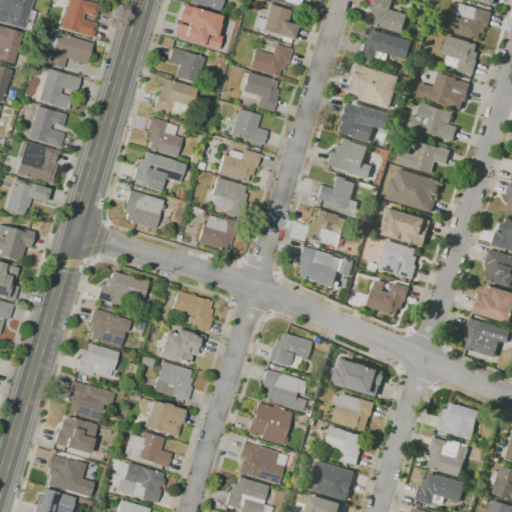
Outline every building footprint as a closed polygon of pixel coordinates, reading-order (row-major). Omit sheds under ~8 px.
[(23,29),(5,24),(5,25),(0,23),(0,0),(32,0),(29,10),(35,12),(30,29),(23,27),(23,29)] [(91,38),(83,35),(82,37),(76,35),(77,33),(59,28),(67,0),(81,0),(97,5),(94,17),(83,14),(81,19),(96,24),(91,38)] [(221,0),(218,12),(189,3),(189,0),(221,0)] [(302,0),(271,0),(299,9),(302,0)] [(402,34),(372,24),(375,17),(371,16),(374,8),(372,8),(374,0),(392,0),(390,9),(408,14),(402,34)] [(478,39),(449,31),(455,12),(449,11),(452,1),(460,4),(460,3),(492,12),(488,26),(486,25),(484,33),(480,32),(478,39)] [(289,44),(281,41),(282,37),(261,30),(252,27),(255,17),(256,17),(259,8),(267,11),(269,4),(290,11),(287,22),(298,26),(294,40),(291,40),(289,44)] [(174,37),(178,24),(180,24),(180,21),(177,20),(179,12),(180,12),(183,5),(220,16),(215,35),(220,36),(216,50),(174,37)] [(12,66),(0,61),(0,26),(22,34),(12,66)] [(404,59),(388,54),(386,60),(375,57),(374,61),(358,56),(362,42),(364,43),(366,35),(369,36),(371,28),(412,41),(407,58),(407,59),(404,59)] [(62,69),(47,64),(51,51),(52,48),(48,46),(51,37),(55,38),(57,33),(92,44),(85,64),(65,58),(62,69)] [(477,44),(475,51),(478,52),(475,60),(477,61),(473,75),(456,70),(457,68),(445,64),(448,56),(442,54),(448,35),(477,44)] [(281,78),(277,77),(248,68),(254,49),(271,55),(274,45),(291,50),(287,63),(285,63),(283,71),(281,78)] [(196,82),(175,76),(178,64),(167,61),(171,48),(182,51),(182,52),(203,58),(196,82)] [(399,76),(389,109),(356,99),(357,95),(347,92),(350,81),(348,81),(351,72),(353,66),(356,65),(357,65),(357,64),(399,76)] [(1,102),(0,101),(0,67),(11,71),(1,102)] [(42,68),(33,99),(38,100),(37,101),(66,110),(70,97),(59,94),(61,88),(75,93),(79,78),(64,74),(47,69),(47,70),(42,68)] [(241,91),(247,72),(276,81),(274,88),(277,89),(275,98),(276,98),(272,112),(256,107),(259,96),(241,91)] [(460,109),(430,100),(416,96),(420,82),(434,87),(438,72),(457,78),(457,79),(470,83),(467,95),(466,101),(463,101),(460,109)] [(183,115),(170,112),(153,107),(157,94),(159,94),(163,78),(195,88),(190,107),(186,106),(183,115)] [(13,99),(6,96),(8,89),(16,92),(13,99)] [(369,142),(336,132),(337,130),(336,128),(336,126),(338,125),(339,122),(337,121),(339,114),(340,114),(343,102),(355,106),(356,103),(391,113),(386,130),(374,126),(369,142)] [(453,140),(440,137),(440,136),(422,131),(408,127),(412,115),(417,117),(421,102),(430,105),(448,111),(449,110),(453,112),(452,115),(453,115),(452,120),(451,120),(450,123),(447,122),(446,123),(457,126),(453,140)] [(59,148),(43,143),(26,138),(36,106),(52,111),(65,115),(61,127),(50,124),(48,129),(63,134),(59,148)] [(262,145),(249,141),(249,140),(230,135),(238,109),(259,115),(255,128),(266,131),(262,145)] [(165,122),(166,122),(165,123),(168,124),(169,123),(170,124),(170,125),(176,126),(173,136),(181,138),(175,157),(148,149),(150,142),(146,141),(149,133),(145,131),(147,127),(150,117),(165,122)] [(368,178),(353,174),(353,173),(333,167),(333,168),(325,165),(329,151),(333,152),(335,144),(339,145),(341,138),(368,146),(363,163),(372,165),(368,178)] [(58,151),(54,165),(56,165),(50,184),(14,174),(19,157),(16,156),(21,141),(25,142),(58,151)] [(431,173),(410,166),(410,167),(397,163),(402,147),(408,149),(411,154),(413,155),(417,141),(439,147),(450,150),(446,164),(435,161),(431,173)] [(246,182),(217,173),(218,171),(217,171),(218,167),(219,167),(221,161),(220,161),(221,157),(222,157),(223,154),(227,156),(229,150),(241,154),(239,160),(240,160),(243,149),(259,154),(255,168),(254,168),(251,176),(248,175),(246,182)] [(159,192),(144,188),(145,184),(131,180),(136,166),(137,167),(139,159),(142,160),(144,152),(172,161),(184,164),(178,183),(163,178),(159,192)] [(195,164),(189,162),(191,154),(197,156),(195,164)] [(202,170),(196,168),(198,162),(204,164),(202,170)] [(432,212),(385,198),(392,178),(395,179),(398,168),(439,180),(437,186),(439,186),(437,194),(435,194),(433,198),(436,199),(432,212)] [(356,210),(348,208),(329,202),(329,203),(315,199),(320,185),(331,188),(334,176),(356,183),(351,200),(358,202),(356,210)] [(24,217),(3,211),(13,178),(48,189),(44,203),(30,199),(24,217)] [(229,213),(224,212),(225,209),(210,205),(212,197),(210,196),(211,193),(210,193),(211,189),(212,190),(216,178),(245,186),(242,193),(246,194),(241,211),(232,208),(231,211),(230,211),(229,213)] [(154,230),(124,221),(125,219),(124,219),(125,213),(123,213),(126,205),(124,204),(128,191),(162,201),(160,205),(163,206),(161,211),(159,210),(154,230)] [(202,218),(187,214),(189,206),(204,211),(202,218)] [(379,232),(387,206),(426,218),(426,219),(431,220),(423,246),(379,232)] [(338,248),(319,242),(319,243),(303,238),(307,224),(309,225),(312,217),(314,218),(317,210),(347,219),(338,248)] [(224,251),(196,242),(201,226),(204,227),(205,224),(202,223),(204,215),(207,216),(208,215),(222,220),(222,218),(239,224),(235,237),(231,236),(229,245),(226,244),(224,251)] [(511,251),(492,245),(496,231),(502,233),(503,229),(500,228),(502,221),(505,222),(506,217),(511,218),(511,251)] [(18,262),(0,257),(0,225),(12,229),(13,226),(33,232),(28,249),(23,247),(18,262)] [(413,279),(378,268),(382,256),(387,240),(416,249),(414,256),(417,257),(415,265),(417,265),(413,279)] [(332,288),(326,286),(327,285),(311,281),(310,281),(308,280),(297,277),(299,270),(297,269),(299,261),(298,260),(302,246),(341,258),(333,287),(332,287),(332,288)] [(511,287),(510,287),(495,282),(486,279),(488,272),(485,271),(488,263),(486,263),(490,249),(511,255),(511,287)] [(350,275),(339,272),(343,259),(354,262),(350,275)] [(13,301),(0,296),(0,262),(8,265),(9,262),(16,264),(15,267),(16,268),(13,280),(11,279),(9,284),(17,287),(13,301)] [(119,306),(96,298),(100,285),(104,286),(106,278),(109,279),(111,272),(146,282),(139,305),(121,299),(119,306)] [(396,315),(367,306),(372,288),(373,288),(376,279),(385,282),(383,290),(390,293),(393,282),(410,287),(405,301),(404,301),(401,309),(398,308),(396,315)] [(511,316),(510,323),(479,314),(478,314),(473,312),(477,297),(478,298),(480,292),(483,293),(485,286),(486,286),(487,284),(511,291),(511,316)] [(206,332),(190,327),(193,317),(187,315),(170,310),(176,291),(194,296),(214,303),(209,317),(211,318),(206,332)] [(0,324),(0,301),(11,305),(7,320),(2,318),(0,324)] [(118,348),(89,339),(91,332),(88,331),(90,323),(88,323),(93,309),(109,314),(109,315),(129,321),(128,324),(130,324),(128,330),(126,330),(125,332),(124,332),(123,337),(121,337),(120,341),(121,341),(120,347),(119,346),(118,348)] [(495,357),(466,348),(468,341),(465,340),(467,332),(466,332),(470,318),(511,330),(507,343),(500,341),(495,357)] [(142,331),(135,329),(138,321),(144,323),(142,331)] [(187,364),(176,361),(176,362),(168,359),(168,358),(158,355),(160,349),(159,348),(161,342),(162,342),(163,340),(161,340),(163,333),(165,334),(165,332),(174,334),(175,330),(176,331),(176,329),(177,328),(204,336),(199,351),(195,350),(194,356),(190,355),(187,364)] [(296,370),(267,361),(271,347),(273,347),(275,339),(278,340),(281,333),(310,342),(304,361),(299,359),(296,370)] [(108,378),(92,373),(91,376),(74,371),(79,357),(80,357),(82,350),(85,351),(88,343),(117,352),(111,371),(110,371),(108,378)] [(150,368),(139,364),(142,356),(153,359),(150,368)] [(384,374),(385,375),(382,385),(380,384),(377,396),(335,383),(336,381),(333,381),(340,357),(352,361),(352,360),(369,365),(368,366),(385,371),(384,374)] [(186,401),(170,396),(170,397),(153,391),(156,380),(155,380),(161,362),(190,370),(188,378),(191,379),(188,387),(190,387),(186,401)] [(300,412),(259,399),(263,384),(261,383),(265,369),(299,380),(298,380),(305,382),(302,395),(296,393),(295,397),(304,400),(300,412)] [(97,421),(67,412),(69,405),(66,404),(68,396),(67,396),(72,382),(85,386),(85,385),(113,393),(109,405),(102,403),(97,421)] [(365,431),(332,421),(338,404),(332,402),(334,394),(340,396),(341,392),(375,403),(371,417),(370,416),(365,431)] [(176,437),(143,427),(145,418),(141,417),(140,415),(140,414),(140,413),(141,411),(140,408),(139,407),(139,405),(139,403),(140,402),(141,400),(143,399),(146,400),(150,402),(151,401),(159,404),(160,402),(170,405),(170,406),(183,410),(179,424),(180,424),(176,437)] [(471,440),(453,434),(453,435),(436,430),(441,416),(442,416),(445,408),(448,409),(450,402),(479,411),(473,429),(474,430),(471,440)] [(281,446),(259,439),(260,436),(246,431),(250,418),(252,418),(257,403),(273,408),(274,406),(277,407),(276,409),(277,409),(277,408),(280,409),(280,408),(283,409),(283,411),(290,413),(285,430),(287,431),(285,437),(283,436),(281,446)] [(87,454),(53,444),(57,430),(58,431),(61,423),(64,424),(66,417),(82,422),(82,421),(95,425),(91,439),(92,439),(87,454)] [(357,465),(340,460),(341,458),(328,454),(331,446),(326,444),(332,425),(344,429),(344,430),(360,435),(358,442),(362,443),(359,451),(361,451),(357,465)] [(511,426),(503,459),(511,461),(511,426)] [(166,468),(153,464),(153,463),(124,454),(125,450),(117,447),(120,437),(128,440),(130,435),(140,438),(142,432),(163,438),(159,450),(170,454),(166,468)] [(460,476),(427,467),(431,452),(430,451),(434,437),(448,441),(449,439),(461,443),(460,445),(461,445),(462,443),(468,445),(467,447),(468,448),(465,459),(465,458),(460,476)] [(277,485),(237,473),(242,457),(238,456),(243,442),(277,453),(277,454),(286,456),(277,485)] [(87,497),(46,485),(49,475),(45,474),(47,469),(45,468),(49,454),(71,461),(71,460),(84,464),(79,479),(92,482),(87,497)] [(346,500),(308,488),(310,480),(316,460),(355,472),(351,483),(352,483),(348,497),(347,497),(346,500)] [(155,503),(139,498),(132,495),(131,496),(114,491),(118,479),(122,480),(127,463),(143,468),(161,474),(160,478),(163,479),(160,486),(158,486),(157,489),(160,490),(155,503)] [(511,499),(492,493),(501,465),(511,468),(511,499)] [(442,505),(433,502),(432,505),(415,499),(420,485),(421,486),(424,478),(427,479),(429,472),(437,474),(438,472),(444,474),(444,476),(466,483),(460,502),(445,497),(442,505)] [(269,511),(238,511),(239,510),(232,507),(231,509),(227,507),(227,506),(224,505),(228,491),(230,492),(232,484),(235,485),(238,477),(267,486),(265,492),(263,499),(261,505),(271,508),(269,511)] [(111,493),(103,490),(106,484),(113,486),(111,493)] [(32,511),(35,503),(38,504),(42,489),(73,498),(69,511),(32,511)] [(306,511),(312,494),(342,503),(339,511),(306,511)] [(116,511),(120,500),(149,509),(148,511),(116,511)] [(511,511),(488,511),(492,500),(511,506),(511,511)]
